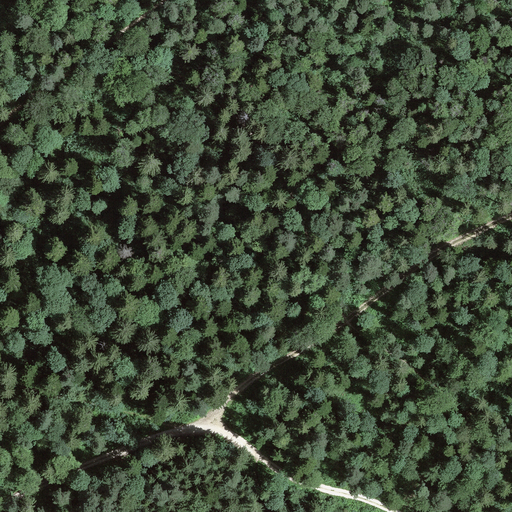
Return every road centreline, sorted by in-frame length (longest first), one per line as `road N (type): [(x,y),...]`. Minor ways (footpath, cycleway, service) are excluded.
road 1 (track): [(511,217),(432,259),(242,386),(194,428),(0,502)]
road 2 (track): [(0,377),(226,432),(316,487),(398,511)]
road 3 (track): [(166,0),(68,71),(0,136)]
